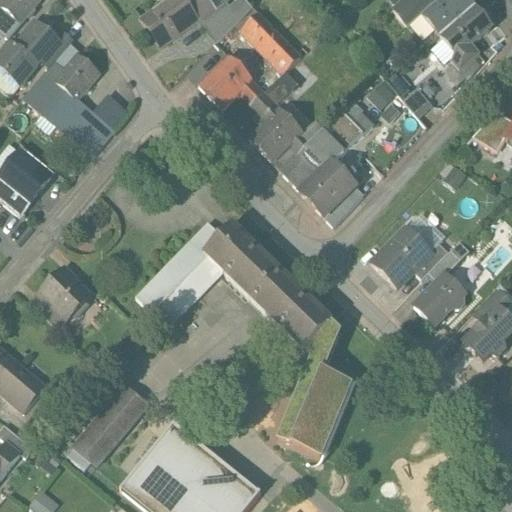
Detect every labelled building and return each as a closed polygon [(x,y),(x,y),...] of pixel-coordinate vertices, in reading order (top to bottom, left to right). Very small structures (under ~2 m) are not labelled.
[(41,0),(6,0),(0,7),(0,36),(8,43),(43,1),(41,0)] [(181,0),(176,0),(143,23),(162,48),(198,23),(181,0)] [(181,0),(198,23),(213,13),(204,0),(181,0)] [(429,0),(405,0),(392,11),(408,30),(421,18),(435,6),(429,0)] [(442,0),(435,6),(421,18),(439,39),(473,11),(463,0),(442,0)] [(473,11),(439,39),(457,60),(457,61),(471,49),(490,33),(491,30),(490,27),(488,25),(486,24),(484,24),(473,11)] [(280,77),(301,58),(258,13),(237,32),(280,77)] [(36,28),(15,53),(11,49),(0,62),(0,71),(8,78),(7,79),(9,81),(10,80),(22,89),(42,65),(64,39),(63,38),(59,43),(53,38),(51,41),(36,28)] [(64,39),(42,65),(51,72),(72,46),(64,39)] [(471,49),(457,61),(457,60),(450,65),(459,76),(479,58),(471,49)] [(57,71),(49,81),(45,78),(23,104),(41,119),(32,130),(47,143),(57,132),(60,135),(82,110),(77,105),(99,79),(77,59),(63,76),(57,71)] [(229,62),(198,91),(221,115),(239,98),(251,86),(252,85),(229,62)] [(263,98),(251,110),(257,116),(252,121),(261,131),(248,144),(272,168),(302,139),(303,138),(279,114),(278,115),(274,110),(292,93),(281,81),(263,98)] [(383,82),(368,99),(380,110),(396,93),(383,82)] [(251,86),(239,98),(251,110),(263,98),(251,86)] [(432,109),(417,91),(402,104),(417,121),(432,109)] [(359,118),(350,109),(342,117),(351,126),(359,118)] [(82,110),(60,135),(71,144),(92,119),(82,110)] [(511,125),(495,115),(472,140),(495,154),(504,139),(511,126),(511,125)] [(298,159),(280,176),(300,197),(299,197),(323,221),(353,189),(331,166),(361,137),(351,126),(342,117),(310,147),(298,159)] [(92,119),(71,144),(92,161),(113,137),(92,119)] [(302,139),(290,150),(298,159),(310,147),(302,139)] [(51,180),(21,156),(0,182),(0,204),(19,220),(51,180)] [(353,189),(323,221),(333,232),(363,199),(353,189)] [(331,327),(232,230),(220,242),(208,230),(136,304),(149,316),(204,259),(224,279),(303,356),(303,355),(330,328),(331,327)] [(407,231),(371,267),(397,292),(413,275),(432,256),(431,255),(407,231)] [(439,247),(431,255),(432,256),(413,275),(422,283),(428,276),(448,256),(439,247)] [(448,256),(428,276),(437,285),(444,278),(445,279),(460,264),(450,254),(448,256)] [(204,259),(149,316),(169,336),(224,279),(204,259)] [(63,273),(38,299),(40,301),(67,327),(92,302),(63,273)] [(437,285),(414,309),(434,329),(452,310),(458,311),(462,307),(461,301),(464,298),(445,279),(444,278),(437,285)] [(496,292),(471,318),(479,325),(496,308),(502,314),(510,306),(496,292)] [(67,327),(40,301),(31,310),(58,337),(67,327)] [(479,325),(460,345),(463,348),(462,353),(467,352),(474,359),(479,353),(487,360),(489,357),(496,359),(504,351),(503,344),(511,334),(511,323),(502,314),(496,308),(479,325)] [(330,328),(303,355),(312,363),(278,444),(320,462),(352,387),(323,375),(339,337),(330,328)] [(16,367),(0,352),(0,386),(6,379),(16,367)] [(15,387),(3,401),(24,419),(46,393),(16,367),(6,379),(15,387)] [(15,387),(6,379),(0,386),(0,394),(2,396),(0,398),(3,401),(15,387)] [(511,379),(499,391),(511,404),(511,379)] [(127,391),(73,453),(96,473),(150,411),(127,391)] [(50,401),(17,440),(34,454),(67,415),(50,401)] [(258,498),(175,430),(176,430),(174,428),(119,495),(121,497),(122,496),(141,511),(249,511),(260,499),(259,497),(258,498)] [(17,440),(5,431),(0,436),(0,443),(6,448),(21,459),(20,460),(26,464),(34,454),(17,440)] [(0,485),(20,460),(21,459),(6,448),(0,455),(0,485)] [(28,511),(53,511),(58,504),(38,494),(28,511)]
